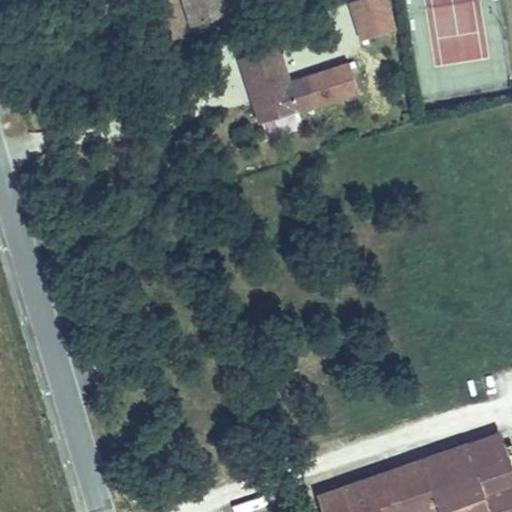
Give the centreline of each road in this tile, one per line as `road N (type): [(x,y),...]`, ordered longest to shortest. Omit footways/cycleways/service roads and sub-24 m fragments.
road 1 (tertiary): [(0,173),(101,511)]
road 2 (residential): [(176,511),(511,410)]
